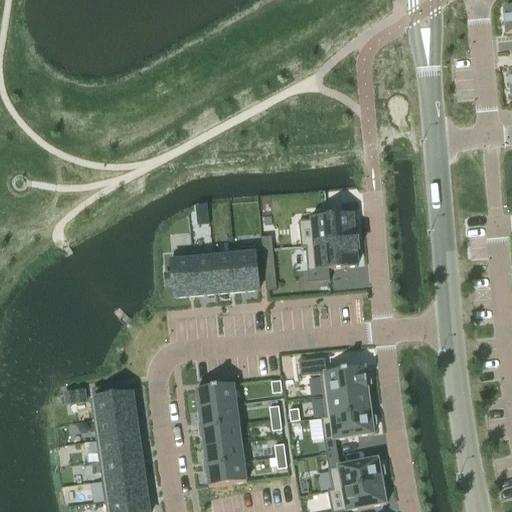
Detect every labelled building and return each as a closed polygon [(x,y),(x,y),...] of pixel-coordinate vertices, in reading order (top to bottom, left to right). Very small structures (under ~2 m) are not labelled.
[(511,10),(503,11),(505,37),(508,37),(509,37),(511,36),(511,10)] [(312,222),(298,223),(300,249),(305,249),(305,247),(353,243),(353,242),(351,218),(337,219),(336,213),(311,215),(312,222)] [(353,243),(305,247),(305,249),(308,284),(329,282),(328,270),(356,268),(355,255),(357,255),(356,241),(353,242),(353,243)] [(272,242),(261,243),(262,252),(273,251),(272,242)] [(254,250),(233,252),(237,294),(258,292),(254,250)] [(273,251),(262,252),(263,261),(274,259),(273,251)] [(233,252),(213,254),(217,296),(237,294),(233,252)] [(213,254),(192,256),(196,298),(217,296),(213,254)] [(192,256),(171,258),(173,275),(174,287),(175,300),(196,298),(192,256)] [(274,259),(263,261),(264,269),(274,268),(274,259)] [(274,268),(264,269),(265,278),(275,277),(274,268)] [(275,277),(264,278),(265,288),(265,291),(276,290),(275,277)] [(324,361),(299,364),(301,379),(319,376),(322,398),(367,392),(367,390),(368,390),(371,387),(370,378),(366,376),(365,376),(364,370),(325,375),(324,361)] [(280,383),(271,384),(272,396),(282,395),(280,383)] [(234,387),(196,392),(198,412),(236,407),(234,387)] [(367,392),(322,398),(325,419),(325,420),(370,414),(367,392)] [(84,393),(74,394),(76,404),(85,403),(84,393)] [(74,394),(65,395),(67,405),(76,404),(74,394)] [(95,401),(90,402),(93,423),(134,417),(131,396),(104,399),(95,401)] [(236,407),(198,412),(201,431),(239,426),(236,407)] [(278,409),(269,410),(270,422),(280,421),(278,409)] [(298,411),(289,412),(290,424),(300,423),(298,411)] [(325,419),(320,419),(323,443),(326,457),(337,455),(334,441),(373,436),(372,431),(373,430),(376,427),(375,419),(372,416),(370,417),(370,414),(325,420),(325,419)] [(134,417),(93,423),(96,443),(137,437),(134,417)] [(280,421),(270,422),(272,434),(281,432),(280,421)] [(239,426),(201,431),(203,450),(241,445),(239,426)] [(137,437),(96,443),(99,463),(140,457),(137,437)] [(241,445),(203,450),(206,469),(244,464),(241,445)] [(284,447),(274,448),(276,460),(285,459),(284,447)] [(337,455),(326,457),(328,471),(332,492),(332,493),(381,484),(381,481),(382,480),(385,477),(383,469),(380,466),(378,467),(377,462),(339,469),(337,455)] [(140,457),(99,463),(102,483),(143,477),(140,457)] [(285,459),(276,460),(277,472),(287,470),(285,459)] [(244,464),(206,469),(209,489),(246,484),(244,464)] [(143,477),(102,483),(105,504),(146,498),(143,477)] [(332,492),(327,493),(330,511),(353,511),(385,506),(381,484),(332,493),(332,492)] [(148,511),(146,498),(105,504),(105,511),(148,511)]
